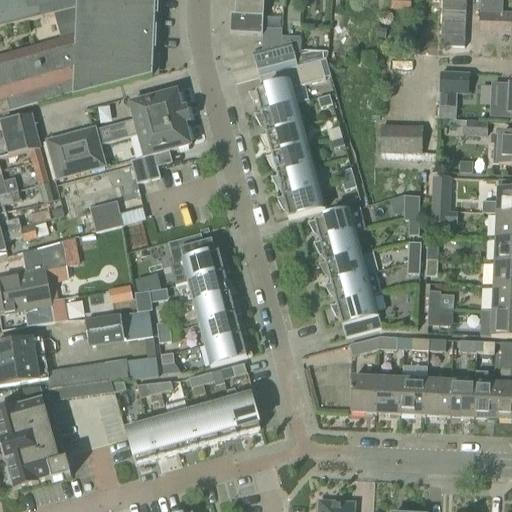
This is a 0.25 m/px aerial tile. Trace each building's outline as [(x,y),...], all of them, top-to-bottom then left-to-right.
[(0,0),(0,29),(54,15),(76,10),(76,0),(0,0)] [(76,0),(76,10),(74,40),(73,97),(140,82),(185,71),(185,70),(152,78),(155,0),(76,0)] [(263,0),(235,0),(235,16),(230,16),(229,36),(262,38),(262,30),(263,0)] [(390,0),(390,11),(410,12),(411,0),(390,0)] [(511,35),(511,44),(511,16),(502,16),(502,1),(479,0),(478,33),(511,35)] [(76,10),(54,15),(62,43),(74,40),(76,10)] [(262,38),(261,52),(281,47),(281,40),(281,31),(262,30),(262,38)] [(62,43),(0,59),(0,116),(73,97),(74,40),(62,43)] [(261,66),(294,57),(290,45),(281,47),(261,52),(252,55),(255,67),(261,66)] [(294,57),(261,66),(255,67),(258,79),(297,69),(294,57)] [(257,103),(260,115),(297,106),(293,90),(325,82),(325,80),(330,79),(326,61),(297,69),(258,79),(261,92),(249,95),(249,94),(248,95),(253,105),(254,104),(257,103)] [(483,77),(454,75),(453,91),(482,92),(483,77)] [(511,116),(511,87),(492,87),(491,118),(510,119),(510,116),(511,116)] [(485,105),(486,93),(455,92),(455,104),(485,105)] [(120,142),(138,137),(184,124),(184,125),(189,124),(185,110),(181,111),(176,93),(129,106),(134,123),(117,128),(120,142)] [(317,101),(320,110),(332,107),(329,97),(317,101)] [(260,139),(302,127),(297,106),(260,115),(255,117),(255,116),(254,117),(261,130),(262,129),(264,129),(266,136),(261,138),(260,137),(259,138),(260,139)] [(0,162),(29,155),(40,151),(31,117),(0,125),(0,162)] [(142,160),(149,184),(160,180),(154,157),(190,148),(184,125),(184,124),(138,137),(144,160),(142,160)] [(467,124),(466,138),(486,139),(487,125),(467,124)] [(269,150),(271,157),(308,148),(302,127),(260,139),(266,151),(267,150),(269,150)] [(437,130),(421,130),(381,128),(380,155),(382,155),(381,162),(436,164),(437,130)] [(339,130),(327,133),(329,142),(341,139),(339,130)] [(100,167),(95,149),(91,133),(46,145),(55,178),(100,167)] [(511,168),(511,137),(490,136),(490,147),(493,147),(492,167),(511,168)] [(329,142),(332,152),(344,148),(341,139),(329,142)] [(277,178),(313,169),(308,148),(271,157),(266,159),(266,158),(265,158),(272,172),(273,171),(275,171),(277,178)] [(40,151),(29,155),(32,166),(43,163),(40,151)] [(142,160),(130,163),(137,187),(149,184),(142,160)] [(32,166),(38,188),(49,185),(43,163),(32,166)] [(459,168),(459,176),(472,176),(472,168),(459,168)] [(282,199),(282,200),(319,190),(313,169),(277,178),(272,180),(271,179),(270,179),(277,193),(278,192),(280,191),(282,199)] [(351,171),(339,174),(341,184),(353,181),(351,171)] [(0,198),(17,194),(18,194),(14,180),(3,183),(2,179),(0,179),(0,198)] [(341,184),(344,193),(356,190),(353,181),(341,184)] [(54,203),(49,185),(38,188),(43,206),(54,203)] [(282,200),(282,199),(277,200),(276,200),(283,213),(284,213),(286,212),(288,221),(325,212),(319,190),(282,200)] [(482,216),(496,217),(511,217),(511,192),(497,191),(496,205),(482,204),(482,216)] [(17,194),(0,198),(0,217),(6,216),(4,209),(20,204),(17,194)] [(433,195),(432,213),(447,214),(448,196),(433,195)] [(404,198),(404,215),(403,224),(408,224),(419,224),(419,199),(404,198)] [(89,211),(92,223),(119,216),(116,204),(89,211)] [(60,211),(52,213),(54,221),(63,218),(60,211)] [(307,224),(307,225),(314,237),(317,236),(319,244),(314,245),(312,245),(313,246),(356,235),(365,232),(360,211),(350,213),(309,224),(308,224),(307,224)] [(0,236),(20,232),(18,223),(8,226),(6,216),(0,217),(0,236)] [(92,223),(95,235),(116,230),(122,228),(119,216),(92,223)] [(511,217),(496,217),(495,241),(511,241),(511,217)] [(419,239),(419,224),(408,224),(408,239),(419,239)] [(33,228),(20,232),(23,241),(24,244),(36,241),(33,228)] [(3,247),(23,241),(20,232),(0,236),(0,256),(5,255),(3,247)] [(361,256),(356,235),(313,246),(319,258),(321,258),(322,257),(324,265),(320,266),(319,265),(318,266),(319,267),(361,256)] [(177,277),(185,275),(187,285),(230,274),(223,262),(222,262),(220,263),(218,254),(213,255),(210,242),(201,244),(199,236),(168,245),(173,266),(171,270),(172,275),(177,277)] [(511,241),(495,241),(493,266),(511,266),(511,241)] [(63,270),(101,261),(97,243),(58,253),(63,270)] [(408,245),(407,267),(420,267),(421,245),(408,245)] [(437,263),(438,245),(427,245),(426,262),(437,263)] [(367,277),(361,256),(319,267),(325,279),(326,278),(328,278),(330,286),(325,287),(325,286),(324,287),(324,288),(367,277)] [(425,280),(436,280),(437,263),(426,262),(425,280)] [(511,266),(493,266),(492,290),(511,290),(511,266)] [(420,267),(407,267),(407,277),(419,277),(420,267)] [(44,274),(0,281),(0,318),(28,314),(30,329),(53,325),(44,274)] [(229,275),(230,275),(230,274),(187,285),(193,306),(235,295),(229,283),(228,283),(226,284),(224,276),(229,275)] [(329,308),(330,309),(372,298),(380,295),(374,275),(367,277),(324,288),(331,300),(334,299),(336,307),(331,308),(330,307),(329,308)] [(131,302),(129,290),(109,293),(111,305),(131,302)] [(511,290),(492,290),(491,314),(511,315),(511,290)] [(235,296),(236,296),(235,295),(193,306),(198,327),(241,315),(235,304),(233,304),(232,305),(230,297),(234,296),(235,296)] [(439,312),(439,296),(439,295),(429,295),(428,312),(439,312)] [(339,320),(345,341),(381,331),(372,298),(330,309),(336,321),(337,320),(339,320)] [(427,329),(438,330),(439,312),(428,312),(427,329)] [(152,340),(151,336),(148,314),(120,318),(125,345),(152,340)] [(481,340),(511,340),(511,315),(491,314),(482,314),(481,340)] [(241,315),(198,327),(204,348),(246,336),(240,325),(239,325),(237,326),(235,318),(240,317),(242,317),(241,315)] [(125,345),(120,318),(84,323),(87,350),(125,345)] [(156,327),(157,337),(170,335),(168,325),(156,327)] [(157,337),(158,346),(171,345),(170,335),(157,337)] [(251,358),(251,359),(252,358),(246,345),(245,346),(243,347),(241,339),(245,338),(246,338),(247,338),(246,336),(204,348),(210,369),(251,358)] [(41,340),(0,346),(0,367),(44,360),(41,340)] [(379,340),(349,348),(351,358),(378,352),(379,352),(380,340),(379,340)] [(397,353),(397,341),(380,340),(379,352),(397,353)] [(411,353),(428,354),(429,342),(411,342),(411,353)] [(444,354),(445,343),(429,342),(428,354),(444,354)] [(460,355),(477,356),(478,345),(460,344),(460,355)] [(478,345),(477,356),(494,357),(495,346),(478,345)] [(511,346),(501,346),(499,387),(498,423),(511,423),(511,383),(510,383),(511,371),(511,370),(511,346)] [(160,358),(161,368),(174,366),(172,356),(160,358)] [(0,389),(47,381),(49,392),(48,393),(55,393),(111,384),(127,382),(128,383),(160,380),(158,360),(126,363),(125,362),(47,374),(44,360),(0,367),(0,389)] [(235,379),(246,376),(243,367),(232,370),(235,379)] [(475,386),(473,421),(498,423),(499,387),(487,386),(487,375),(476,374),(475,386)] [(211,375),(200,378),(203,388),(214,385),(211,375)] [(200,378),(188,382),(191,391),(203,388),(200,378)] [(351,416),(376,417),(378,381),(352,380),(351,416)] [(378,381),(376,417),(400,418),(402,382),(378,381)] [(426,383),(402,382),(400,418),(424,419),(426,383)] [(424,419),(449,420),(451,385),(426,383),(424,419)] [(55,393),(55,394),(56,403),(113,395),(114,395),(111,386),(111,384),(55,393)] [(111,386),(114,395),(114,396),(126,393),(123,385),(112,386),(111,386)] [(170,385),(158,386),(160,396),(172,392),(170,385)] [(449,420),(473,421),(475,386),(451,385),(449,420)] [(149,399),(160,396),(158,386),(146,387),(149,399)] [(229,403),(239,439),(260,433),(250,397),(237,401),(235,391),(227,393),(229,403)] [(68,470),(69,470),(69,468),(68,469),(66,463),(60,465),(43,405),(43,402),(17,409),(0,413),(0,441),(0,443),(0,450),(4,465),(6,464),(14,492),(38,485),(38,484),(51,481),(52,484),(71,479),(68,470)] [(209,409),(218,444),(239,439),(229,403),(209,409)] [(218,444),(209,409),(188,415),(198,450),(218,444)] [(188,415),(167,420),(177,456),(198,450),(188,415)] [(147,426),(156,462),(177,456),(167,420),(147,426)] [(109,442),(122,442),(122,426),(109,426),(109,442)] [(156,462),(147,426),(126,432),(136,467),(156,462)] [(90,491),(95,476),(82,471),(77,486),(90,491)] [(51,497),(68,498),(68,487),(51,486),(51,497)]
